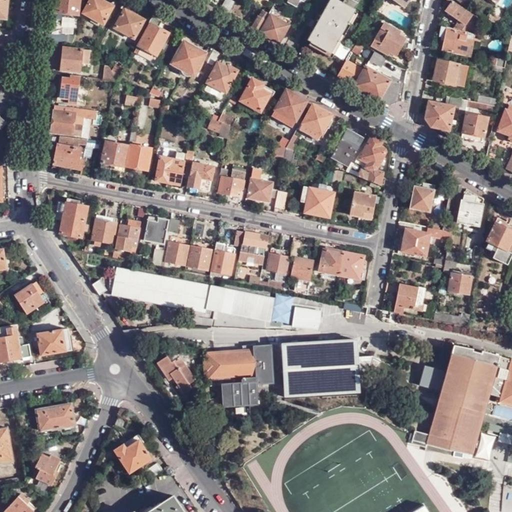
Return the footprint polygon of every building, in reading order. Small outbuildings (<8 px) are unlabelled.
[(57,0),(56,17),(70,18),(70,15),(78,16),(79,0),(57,0)] [(104,22),(112,7),(99,0),(89,0),(83,11),(104,22)] [(223,0),(218,11),(226,15),(232,4),(225,0),(223,0)] [(359,0),(343,0),(343,2),(339,0),(328,0),(306,38),(310,41),(309,42),(330,53),(359,0)] [(393,0),(404,8),(410,0),(393,0)] [(479,20),(452,1),(445,11),(459,20),(453,28),(471,32),(479,20)] [(248,27),(255,31),(268,10),(259,5),(250,18),(253,20),(248,27)] [(256,32),(277,43),(289,22),(272,11),(275,7),(272,5),(256,32)] [(133,39),(143,21),(136,16),(137,14),(125,8),(114,28),(133,39)] [(138,52),(152,60),(155,54),(156,55),(160,47),(163,48),(166,43),(169,37),(167,35),(168,34),(157,28),(161,22),(151,16),(148,22),(149,23),(134,51),(137,53),(138,52)] [(483,22),(479,20),(471,32),(475,33),(483,22)] [(378,34),(401,47),(407,37),(385,23),(378,34)] [(439,50),(462,55),(465,39),(471,40),(473,40),(474,34),(441,27),(439,36),(442,36),(439,50)] [(394,59),(401,47),(378,34),(371,45),(394,59)] [(465,39),(462,55),(469,56),(471,40),(465,39)] [(358,53),(363,45),(357,41),(352,49),(358,53)] [(202,60),(205,55),(183,42),(171,65),(180,70),(180,72),(182,76),(186,78),(190,77),(191,76),(195,78),(204,62),(202,60)] [(160,54),(168,59),(174,48),(166,43),(163,48),(160,54)] [(88,64),(89,48),(62,46),(60,68),(79,70),(79,64),(88,64)] [(214,62),(219,54),(212,50),(207,59),(207,64),(212,67),(214,62)] [(388,105),(397,101),(398,87),(367,68),(372,60),(380,65),(385,57),(374,50),(362,70),(353,86),(388,105)] [(494,57),(492,65),(498,66),(500,58),(506,59),(507,55),(498,53),(494,57)] [(498,66),(505,68),(506,59),(500,58),(498,66)] [(336,76),(353,86),(362,70),(345,59),(336,76)] [(458,89),(462,66),(433,60),(431,69),(436,71),(433,84),(458,89)] [(115,62),(110,70),(113,75),(114,79),(115,80),(123,66),(115,62)] [(225,68),(214,62),(212,67),(211,68),(213,69),(205,85),(215,91),(217,89),(224,93),(236,71),(226,66),(225,68)] [(114,79),(113,75),(110,70),(109,68),(108,65),(103,65),(102,78),(114,79)] [(59,79),(56,101),(76,104),(78,90),(81,90),(82,79),(62,76),(62,79),(59,79)] [(260,91),(263,86),(250,80),(239,101),(259,112),(264,104),(266,106),(271,97),(260,91)] [(273,93),(263,86),(260,91),(271,97),(273,93)] [(162,94),(151,90),(148,94),(158,98),(160,98),(162,94)] [(299,114),(306,102),(285,90),(270,116),(289,126),(291,128),(292,127),(299,114)] [(158,98),(148,94),(146,99),(156,103),(158,98)] [(478,102),(498,106),(499,99),(480,95),(478,102)] [(134,107),(136,98),(125,96),(123,104),(134,107)] [(448,96),(446,105),(455,106),(455,108),(459,109),(458,113),(465,114),(468,100),(448,96)] [(427,101),(424,114),(424,119),(430,127),(448,130),(448,133),(453,134),(455,120),(453,119),(455,108),(455,106),(446,105),(427,101)] [(303,116),(310,104),(306,102),(299,114),(303,116)] [(305,117),(312,105),(310,104),(303,116),(305,117)] [(332,121),(334,117),(312,105),(305,117),(301,123),(300,122),(296,128),(324,143),(336,124),(332,121)] [(56,106),(54,106),(51,133),(80,137),(82,126),(78,126),(80,115),(94,117),(94,111),(76,109),(56,106)] [(511,112),(506,110),(507,108),(503,106),(499,115),(502,116),(495,135),(511,141),(511,112)] [(467,111),(463,132),(486,136),(489,126),(488,125),(489,116),(487,116),(487,112),(475,110),(473,112),(467,111)] [(217,120),(229,124),(232,117),(222,112),(219,116),(217,120)] [(226,139),(227,136),(229,126),(217,121),(211,119),(208,117),(205,127),(220,133),(219,137),(226,139)] [(234,138),(236,129),(229,126),(227,136),(234,138)] [(293,134),(296,129),(292,127),(291,128),(289,126),(283,136),(290,139),(293,134)] [(348,164),(350,162),(362,139),(345,129),(329,158),(340,164),(341,161),(348,164)] [(486,136),(463,132),(462,137),(485,142),(486,136)] [(290,139),(283,136),(283,135),(279,142),(275,141),(274,143),(280,146),(285,148),(289,142),(290,139)] [(83,140),(59,137),(58,143),(57,143),(52,164),(81,170),(83,160),(79,159),(81,148),(77,148),(78,143),(86,145),(87,144),(99,146),(100,142),(83,140)] [(381,143),(370,137),(365,147),(363,146),(354,161),(361,165),(357,172),(350,169),(353,163),(350,162),(348,164),(344,171),(370,182),(378,186),(381,187),(383,178),(381,177),(381,173),(375,169),(385,151),(384,149),(379,146),(381,143)] [(113,165),(123,166),(127,146),(104,142),(100,162),(109,164),(107,171),(112,172),(113,165)] [(285,148),(292,150),(295,145),(292,143),(289,142),(285,148)] [(145,170),(148,149),(128,145),(124,166),(133,168),(131,178),(135,179),(137,169),(145,170)] [(284,156),(283,162),(290,164),(293,151),(292,150),(285,148),(284,156)] [(188,179),(191,163),(183,161),(184,154),(174,152),(173,159),(159,157),(154,180),(178,186),(180,177),(188,179)] [(188,179),(186,186),(208,191),(212,171),(215,172),(216,164),(202,162),(201,165),(191,163),(188,179)] [(220,169),(219,177),(221,177),(218,193),(240,198),(244,181),(229,179),(224,178),(226,170),(220,169)] [(269,203),(273,183),(265,181),(265,178),(260,177),(261,172),(252,169),(250,178),(250,180),(246,199),(269,203)] [(229,179),(244,181),(245,173),(231,170),(229,179)] [(333,186),(340,187),(343,171),(336,170),(333,186)] [(453,213),(458,186),(450,182),(445,212),(453,213)] [(428,212),(433,185),(421,183),(420,188),(413,186),(408,208),(428,212)] [(306,203),(304,213),(330,218),(334,193),(326,192),(327,186),(319,185),(318,190),(303,187),(301,202),(306,203)] [(477,226),(482,199),(458,186),(453,213),(453,216),(458,216),(457,222),(477,226)] [(277,192),(274,208),(284,209),(286,193),(277,192)] [(356,229),(360,229),(362,219),(371,221),(373,210),(376,211),(378,197),(354,192),(349,215),(359,217),(356,229)] [(85,220),(89,204),(67,198),(65,203),(59,201),(57,212),(63,213),(59,233),(79,238),(80,231),(84,232),(85,226),(82,225),(83,220),(85,220)] [(112,244),(117,219),(108,218),(110,210),(106,209),(104,216),(96,215),(91,240),(112,244)] [(490,258),(505,265),(511,254),(509,253),(511,245),(511,238),(511,239),(511,237),(511,225),(508,224),(510,218),(500,213),(498,218),(496,218),(485,241),(486,242),(484,248),(493,252),(490,258)] [(163,244),(168,221),(148,217),(143,241),(163,244)] [(178,221),(170,219),(167,232),(176,234),(178,221)] [(129,221),(127,226),(140,229),(141,223),(129,221)] [(449,232),(451,224),(443,222),(442,231),(449,232)] [(140,229),(127,226),(121,225),(115,249),(129,252),(131,247),(136,248),(140,229)] [(442,231),(434,229),(433,236),(445,238),(448,239),(449,232),(442,231)] [(424,256),(428,234),(407,230),(405,238),(400,237),(397,253),(419,257),(420,256),(424,256)] [(240,247),(241,243),(243,232),(236,231),(234,246),(240,247)] [(263,266),(268,238),(244,233),(242,244),(241,243),(240,247),(238,261),(246,263),(247,258),(254,259),(254,264),(263,266)] [(165,263),(167,263),(185,267),(189,241),(170,237),(167,255),(165,263)] [(207,270),(212,245),(193,241),(189,267),(207,270)] [(310,282),(314,262),(307,261),(308,257),(304,256),(303,260),(296,258),(299,244),(292,242),(290,252),(289,257),(293,258),(289,278),(296,279),(294,293),(308,296),(310,282)] [(225,245),(215,243),(210,271),(231,275),(235,255),(223,253),(225,245)] [(289,257),(290,252),(271,248),(266,271),(286,275),(289,257)] [(153,266),(160,267),(163,255),(164,250),(158,249),(156,261),(153,261),(153,266)] [(339,276),(343,253),(326,249),(325,252),(322,251),(320,259),(319,259),(317,272),(320,272),(319,279),(330,281),(332,274),(339,276)] [(363,257),(343,253),(339,276),(343,277),(356,279),(364,281),(365,270),(364,270),(365,260),(362,260),(363,257)] [(445,253),(444,260),(452,262),(453,254),(445,253)] [(455,270),(456,263),(452,262),(444,260),(443,266),(443,267),(447,268),(455,270)] [(111,289),(205,307),(209,285),(115,266),(111,289)] [(468,297),(471,280),(463,279),(463,276),(451,274),(447,293),(468,297)] [(260,282),(260,278),(250,276),(248,284),(258,286),(260,282)] [(354,287),(356,279),(343,277),(341,284),(354,287)] [(100,280),(92,285),(99,296),(107,291),(100,280)] [(258,286),(282,291),(284,285),(268,281),(267,283),(260,282),(258,286)] [(42,293),(35,282),(12,296),(24,315),(43,302),(39,295),(42,293)] [(308,296),(315,297),(315,292),(314,292),(316,283),(310,282),(308,296)] [(398,284),(392,312),(403,315),(404,308),(414,311),(416,303),(422,303),(424,289),(398,284)] [(205,307),(219,310),(222,310),(226,288),(209,285),(205,307)] [(222,310),(270,320),(275,297),(226,288),(222,310)] [(110,294),(204,312),(205,308),(205,307),(111,289),(110,294)] [(423,304),(422,303),(416,303),(414,311),(422,312),(423,304)] [(294,304),(291,325),(319,330),(322,309),(294,304)] [(468,327),(470,320),(434,313),(433,320),(468,327)] [(18,339),(15,328),(0,330),(0,336),(0,338),(0,363),(20,360),(20,358),(30,357),(28,344),(24,345),(23,338),(18,339)] [(69,336),(68,330),(33,336),(34,343),(38,342),(40,356),(74,350),(72,335),(69,336)] [(300,350),(356,346),(356,339),(281,344),(283,364),(300,363),(300,350)] [(208,372),(209,379),(209,387),(223,386),(224,406),(258,404),(257,383),(274,383),(272,346),(256,346),(256,351),(244,351),(207,353),(207,360),(205,360),(205,373),(208,372)] [(357,358),(356,346),(300,350),(300,363),(283,364),(284,397),(358,394),(359,387),(365,387),(373,357),(357,358)] [(410,436),(410,439),(423,444),(459,452),(470,455),(473,445),(474,440),(478,424),(486,426),(484,430),(504,436),(502,443),(509,445),(511,431),(511,424),(481,415),(481,413),(484,403),(487,394),(499,397),(498,402),(511,405),(511,360),(466,348),(452,346),(427,436),(413,431),(412,433),(408,431),(407,435),(410,436)] [(195,380),(176,351),(153,366),(167,387),(175,381),(178,386),(176,388),(182,396),(192,389),(189,385),(195,380)] [(493,405),(484,403),(481,413),(490,415),(493,405)] [(74,424),(71,405),(35,411),(39,431),(57,428),(58,433),(60,432),(59,427),(74,424)] [(117,417),(113,426),(124,431),(128,422),(117,417)] [(0,462),(12,461),(7,428),(0,429),(0,462)] [(149,452),(138,435),(113,451),(128,474),(150,460),(147,454),(149,452)] [(423,444),(410,439),(408,443),(423,448),(423,444)] [(423,444),(423,448),(423,450),(458,458),(459,452),(423,444)] [(54,472),(60,460),(50,456),(48,459),(36,453),(31,460),(30,467),(38,471),(35,479),(51,485),(57,473),(54,472)] [(162,472),(157,464),(145,472),(150,479),(162,472)] [(0,488),(26,483),(25,477),(0,481),(0,488)] [(34,511),(37,509),(21,495),(3,511),(34,511)] [(182,511),(173,496),(148,511),(182,511)]
